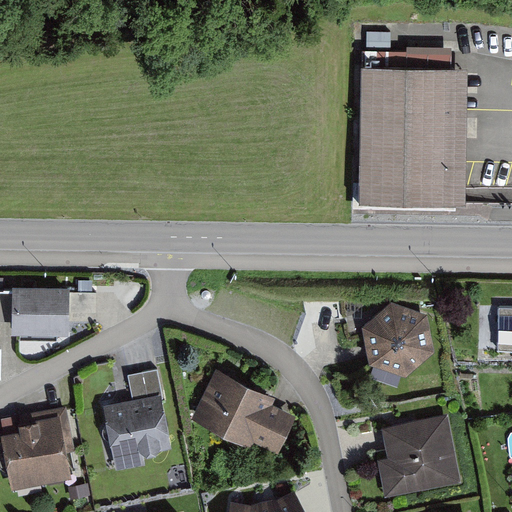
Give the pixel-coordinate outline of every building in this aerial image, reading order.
[(469,68),(358,68),(359,207),(469,207),(469,68)] [(96,290),(0,288),(0,320),(16,321),(16,334),(71,335),(71,318),(96,318),(96,290)] [(406,375),(435,350),(428,312),(392,300),(363,324),(370,362),(406,375)] [(511,347),(511,305),(499,306),(498,348),(511,347)] [(133,397),(162,392),(158,368),(129,373),(133,397)] [(279,399),(219,369),(194,419),(253,448),(256,440),(280,452),(296,418),(275,408),(279,399)] [(145,463),(143,451),(172,446),(162,392),(133,397),(105,402),(117,468),(145,463)] [(72,410),(3,424),(15,485),(84,472),(72,410)] [(451,416),(385,428),(391,460),(382,461),(388,498),(463,485),(451,416)] [(257,504),(232,501),(230,511),(307,511),(296,494),(275,502),(257,504)]
